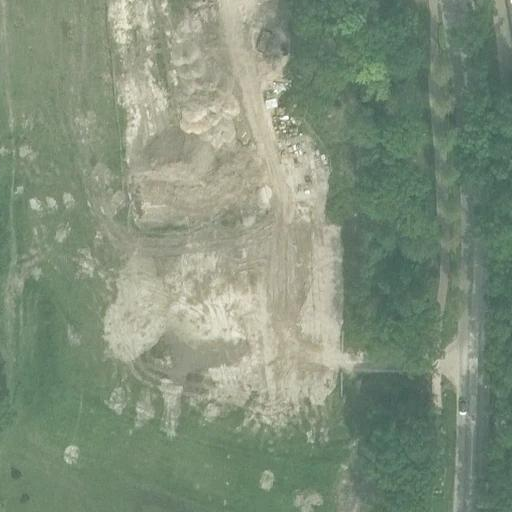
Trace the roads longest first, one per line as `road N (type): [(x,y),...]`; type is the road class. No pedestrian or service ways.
road 1 (residential): [(335,355),(349,196),(288,135),(275,0)]
road 2 (tertiary): [(472,265),(461,70)]
road 3 (residential): [(315,511),(335,355)]
road 4 (residential): [(335,355),(464,361)]
